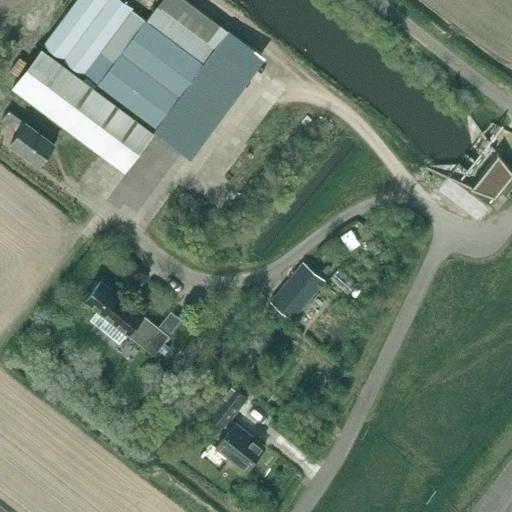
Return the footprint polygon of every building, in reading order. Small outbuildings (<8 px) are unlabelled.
[(121,0),(76,0),(14,87),(123,174),(203,66),(229,31),(188,0),(162,0),(158,5),(155,3),(151,8),(154,11),(146,20),(132,10),(133,9),(121,0)] [(10,110),(2,121),(19,134),(11,145),(39,167),(55,146),(10,110)] [(472,186),(471,189),(481,193),(485,194),(495,199),(511,177),(511,171),(507,166),(506,164),(498,154),(497,155),(472,186)] [(272,300),(293,318),(325,282),(303,264),(272,300)] [(352,270),(340,276),(352,296),(363,290),(352,270)] [(88,298),(86,301),(99,311),(91,320),(121,343),(128,334),(155,355),(170,336),(146,317),(146,315),(102,280),(96,288),(91,289),(87,294),(88,298)] [(233,385),(216,407),(230,417),(246,396),(237,389),(233,386),(233,385)] [(251,415),(265,428),(273,419),(260,406),(251,415)] [(216,407),(210,415),(230,431),(217,447),(246,470),(265,445),(237,422),(230,417),(216,407)]
